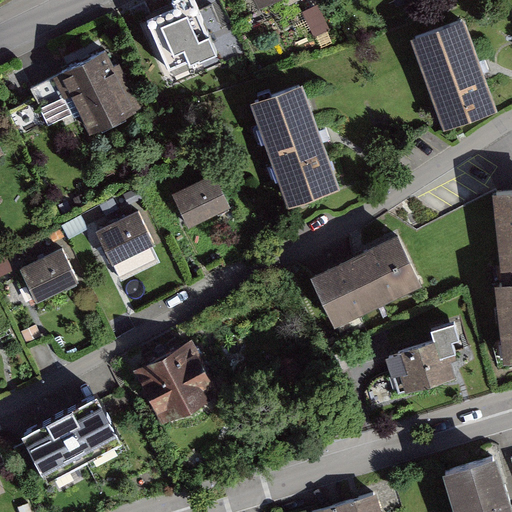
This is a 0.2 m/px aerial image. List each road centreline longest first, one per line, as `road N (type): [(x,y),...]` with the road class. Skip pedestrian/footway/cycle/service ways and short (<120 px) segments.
road 1 (residential): [(0,409),(358,223),(511,119)]
road 2 (residential): [(511,407),(199,511)]
